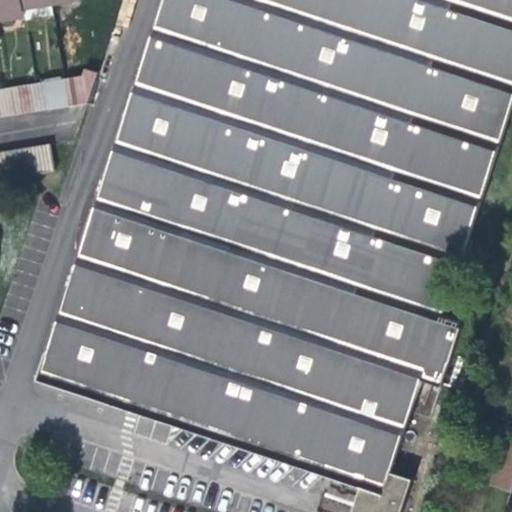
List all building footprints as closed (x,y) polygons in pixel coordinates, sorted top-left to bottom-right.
[(0,0),(0,20),(26,16),(25,9),(23,0),(0,0)] [(23,0),(25,9),(54,4),(52,0),(23,0)] [(441,322),(511,106),(511,0),(164,0),(38,379),(126,409),(156,419),(324,476),(361,488),(353,511),(400,511),(411,480),(391,473),(422,380),(440,386),(460,328),(441,322)] [(98,74),(66,79),(70,106),(88,103),(98,74)] [(66,79),(46,82),(49,109),(70,106),(66,79)] [(49,109),(46,82),(37,83),(30,84),(35,112),(49,109)] [(35,112),(30,84),(16,87),(20,114),(35,112)] [(20,114),(16,87),(8,88),(1,89),(6,116),(20,114)] [(51,144),(36,147),(40,174),(54,172),(51,144)] [(40,174),(36,147),(21,149),(26,176),(40,174)] [(26,176),(21,149),(7,152),(12,179),(26,176)] [(0,180),(12,179),(7,152),(0,152),(0,180)] [(492,485),(511,490),(511,438),(506,437),(492,485)]
